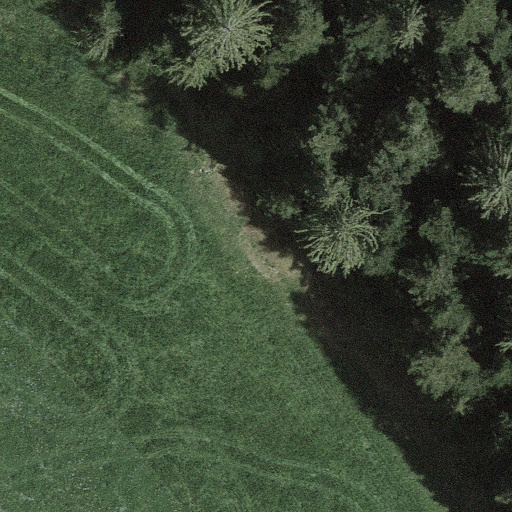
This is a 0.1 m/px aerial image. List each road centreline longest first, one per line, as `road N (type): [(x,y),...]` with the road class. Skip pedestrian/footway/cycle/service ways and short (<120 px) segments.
road 1 (track): [(7,0),(132,70),(204,140),(318,281),(479,511)]
road 2 (track): [(214,0),(220,54),(204,140)]
